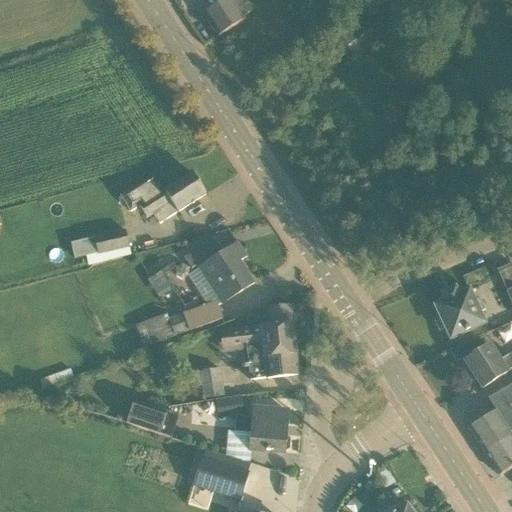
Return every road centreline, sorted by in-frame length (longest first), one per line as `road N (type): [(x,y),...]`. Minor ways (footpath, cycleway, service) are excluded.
road 1 (tertiary): [(349,307),(145,0)]
road 2 (unclassified): [(349,307),(511,237)]
road 3 (tertiary): [(419,415),(349,307)]
